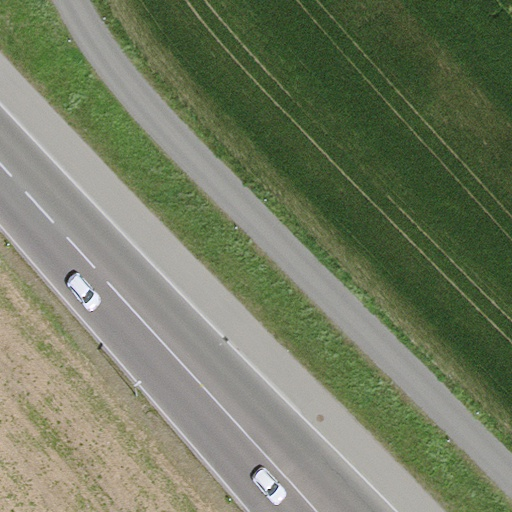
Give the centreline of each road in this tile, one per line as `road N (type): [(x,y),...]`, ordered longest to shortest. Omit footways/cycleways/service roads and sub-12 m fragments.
road 1 (unclassified): [(511,474),(187,148),(118,63),(81,0)]
road 2 (secondary): [(296,485),(0,156)]
